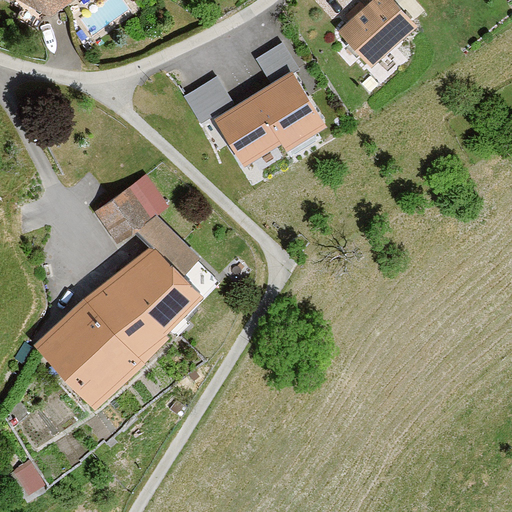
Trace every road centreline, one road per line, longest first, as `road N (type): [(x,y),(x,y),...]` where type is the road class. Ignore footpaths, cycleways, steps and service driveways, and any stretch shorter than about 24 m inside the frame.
road 1 (track): [(90,81),(272,252),(278,271),(275,292),(141,511)]
road 2 (residential): [(269,0),(223,32),(135,73),(90,81),(0,61)]
